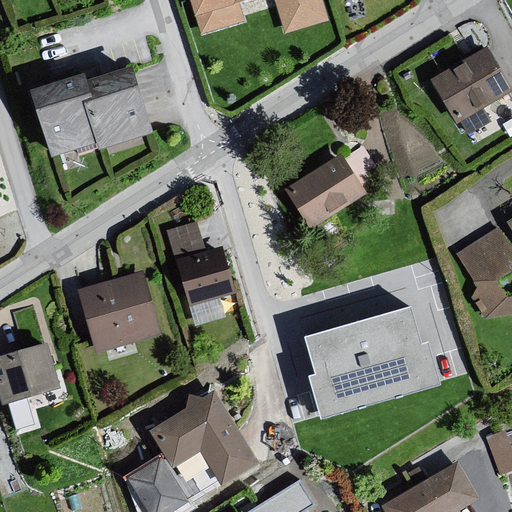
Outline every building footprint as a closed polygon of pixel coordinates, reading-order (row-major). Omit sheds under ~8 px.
[(321,0),(189,0),(200,35),(245,22),(239,0),(276,0),(286,32),(328,19),(321,0)] [(511,89),(486,47),(431,80),(463,133),(511,104),(511,89)] [(152,132),(131,66),(85,80),(83,73),(27,90),(48,155),(96,140),(101,148),(152,132)] [(344,161),(291,193),(313,234),(366,200),(344,161)] [(186,311),(231,300),(220,252),(206,256),(196,227),(168,235),(186,311)] [(511,318),(511,300),(507,302),(496,285),(511,272),(511,253),(498,232),(455,260),(475,291),(472,298),(491,321),(511,318)] [(144,278),(75,296),(96,354),(158,340),(144,278)] [(410,305),(303,334),(314,372),(308,374),(321,419),(441,383),(428,341),(421,341),(410,305)] [(46,350),(0,362),(0,411),(0,413),(59,395),(46,350)] [(181,413),(147,434),(171,469),(196,453),(218,487),(256,468),(205,387),(185,398),(181,413)] [(511,434),(507,423),(487,430),(502,467),(511,463),(511,434)] [(448,511),(478,494),(457,459),(381,504),(385,511),(448,511)] [(300,477),(241,511),(297,511),(314,502),(300,477)]
